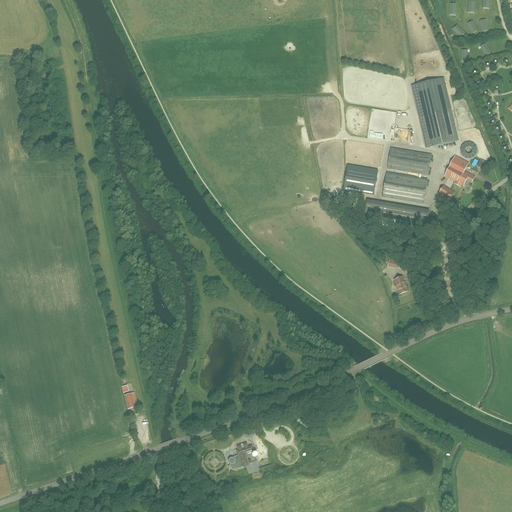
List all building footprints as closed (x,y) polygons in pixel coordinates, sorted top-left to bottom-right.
[(468,23),(473,33),(477,31),(472,21),(468,23)] [(453,29),(461,37),(465,33),(457,25),(453,29)] [(481,45),(487,55),(491,52),(485,43),(481,45)] [(438,80),(411,86),(419,117),(425,142),(426,148),(457,141),(456,136),(451,137),(438,80)] [(477,146),(463,141),(458,155),(472,160),(477,146)] [(391,149),(387,169),(428,176),(431,156),(391,149)] [(456,156),(445,176),(455,182),(454,184),(460,187),(461,185),(463,186),(467,180),(472,183),(475,177),(464,171),(469,163),(456,156)] [(481,159),(478,166),(482,168),(486,162),(481,159)] [(347,175),(344,191),(373,195),(377,174),(367,173),(366,179),(347,175)] [(387,173),(383,197),(423,204),(427,180),(387,173)] [(455,192),(444,185),(438,194),(449,201),(455,192)] [(367,201),(365,213),(379,216),(382,203),(367,201)] [(388,265),(399,268),(400,262),(389,260),(388,265)] [(394,281),(400,295),(408,291),(403,277),(394,281)] [(137,406),(134,393),(124,396),(128,409),(137,406)] [(230,464),(229,466),(236,469),(243,467),(243,468),(248,466),(248,464),(257,461),(255,457),(256,457),(257,456),(257,455),(257,454),(257,453),(256,452),(255,451),(254,451),(252,445),(247,447),(246,443),(236,446),(238,450),(236,451),(238,456),(234,457),(233,458),(232,458),(231,458),(230,458),(230,459),(229,459),(229,460),(228,460),(228,461),(228,462),(229,463),(230,464)]
